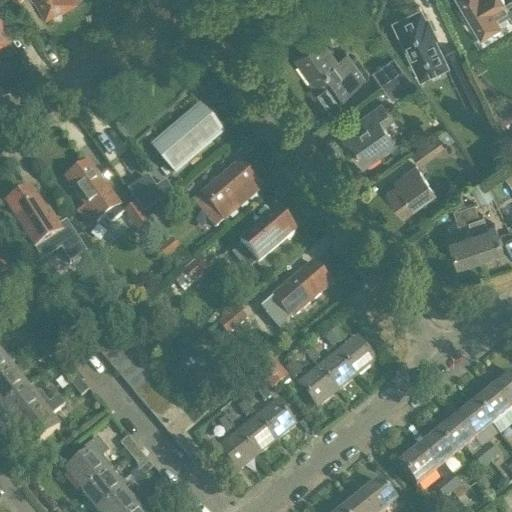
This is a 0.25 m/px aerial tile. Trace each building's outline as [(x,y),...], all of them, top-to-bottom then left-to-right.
[(36,0),(46,17),(61,8),(62,11),(80,0),(36,0)] [(461,0),(466,8),(460,11),(472,30),(477,27),(480,32),(498,21),(497,20),(509,13),(511,17),(511,0),(509,0),(505,3),(502,0),(461,0)] [(421,73),(446,61),(456,82),(462,94),(468,106),(480,100),(474,88),(469,76),(456,50),(444,56),(433,33),(435,32),(427,15),(425,16),(420,6),(395,18),(421,73)] [(0,47),(11,41),(0,21),(0,47)] [(342,66),(322,38),(296,57),(316,85),(309,89),(323,107),(364,77),(351,59),(342,66)] [(382,85),(404,69),(394,55),(372,71),(382,85)] [(391,98),(414,83),(404,69),(382,85),(391,98)] [(392,118),(382,103),(340,132),(354,153),(358,150),(366,161),(362,164),(363,165),(396,142),(383,123),(391,117),(391,118),(392,118)] [(181,127),(178,124),(160,140),(162,143),(152,152),(171,175),(220,133),(200,111),(181,127)] [(419,164),(444,145),(436,133),(410,152),(419,164)] [(111,226),(123,217),(119,210),(120,209),(90,166),(67,182),(88,211),(79,217),(89,231),(106,219),(111,226)] [(213,226),(221,220),(258,188),(240,166),(202,198),(204,200),(196,206),(213,226)] [(403,215),(435,192),(417,166),(396,181),(398,184),(387,192),(403,215)] [(480,203),(493,194),(482,175),(470,185),(480,203)] [(146,217),(161,206),(145,184),(130,194),(146,217)] [(46,218),(31,194),(7,209),(44,265),(67,250),(60,239),(63,237),(49,216),(46,218)] [(475,203),(464,207),(469,220),(472,232),(473,232),(481,256),(503,248),(495,224),(488,227),(484,215),(479,217),(475,203)] [(140,238),(151,230),(135,206),(124,214),(140,238)] [(155,232),(173,219),(164,207),(146,220),(155,232)] [(458,224),(459,224),(458,223),(469,220),(464,207),(454,210),(458,224)] [(263,274),(291,251),(286,245),(295,237),(277,216),(241,247),(242,248),(232,257),(247,274),(257,266),(263,274)] [(458,264),(481,256),(473,232),(472,232),(449,239),(458,264)] [(177,265),(171,259),(180,251),(171,241),(155,254),(163,264),(165,263),(170,271),(177,265)] [(17,282),(9,272),(10,271),(0,258),(0,284),(5,291),(17,282)] [(193,286),(210,272),(199,260),(183,274),(184,274),(174,282),(183,293),(192,285),(193,286)] [(291,322),(332,288),(313,266),(273,301),(274,302),(261,314),(271,325),(284,314),(291,322)] [(36,327),(56,312),(55,310),(58,308),(41,286),(18,304),(36,327)] [(228,338),(247,322),(237,310),(218,326),(228,338)] [(23,315),(15,322),(22,331),(30,323),(23,315)] [(41,352),(49,345),(38,332),(30,339),(41,352)] [(103,359),(121,344),(113,333),(94,349),(103,359)] [(333,351),(339,346),(331,336),(325,341),(333,351)] [(357,380),(376,364),(358,341),(338,357),(357,380)] [(111,369),(130,353),(127,351),(121,344),(103,359),(111,369)] [(49,362),(57,355),(49,345),(41,352),(49,362)] [(313,366),(319,360),(311,350),(304,355),(313,366)] [(119,378),(137,362),(130,353),(111,369),(119,378)] [(0,384),(13,374),(0,356),(0,384)] [(338,395),(357,380),(338,357),(319,372),(338,395)] [(127,388),(145,372),(137,362),(119,378),(127,388)] [(293,381),(300,375),(292,365),(285,370),(293,381)] [(285,379),(276,369),(277,369),(276,368),(262,380),(273,392),(287,380),(286,379),(285,379)] [(72,388),(80,382),(71,372),(64,378),(72,388)] [(145,372),(127,388),(135,397),(153,381),(145,372)] [(318,411),(338,395),(319,372),(299,388),(318,411)] [(0,412),(1,414),(28,392),(13,374),(0,384),(0,412)] [(511,413),(511,377),(494,391),(511,413)] [(143,406),(161,391),(153,381),(135,397),(143,406)] [(82,400),(90,394),(80,382),(72,388),(82,400)] [(265,404),(272,399),(263,389),(256,395),(265,404)] [(38,397),(32,390),(29,393),(28,392),(1,414),(16,432),(50,406),(41,395),(38,397)] [(151,416),(169,400),(161,391),(143,406),(151,416)] [(493,428),(511,413),(494,391),(475,407),(493,428)] [(66,408),(59,399),(50,406),(16,432),(33,454),(60,432),(51,420),(66,408)] [(159,425),(177,410),(169,400),(151,416),(159,425)] [(246,420),(252,415),(244,405),(238,410),(246,420)] [(277,444),(296,429),(277,405),(258,421),(277,444)] [(474,444),(475,443),(493,428),(475,407),(457,422),(474,444)] [(167,435),(186,420),(177,410),(159,425),(167,435)] [(226,435),(233,429),(225,419),(218,425),(226,435)] [(175,444),(185,436),(193,429),(186,420),(167,435),(175,444)] [(258,460),(277,444),(258,421),(239,436),(258,460)] [(455,459),(474,444),(457,422),(438,437),(455,459)] [(190,462),(200,454),(185,436),(175,444),(190,462)] [(238,475),(258,460),(239,436),(219,452),(238,475)] [(436,474),(443,483),(452,495),(457,502),(466,495),(452,477),(462,469),(454,460),(455,459),(438,437),(419,452),(436,474)] [(82,465),(66,478),(82,498),(110,476),(109,475),(112,472),(103,460),(109,455),(98,440),(76,458),(82,465)] [(131,459),(139,453),(129,441),(121,447),(131,459)] [(489,446),(481,452),(490,463),(498,457),(489,446)] [(417,490),(436,474),(419,452),(399,468),(417,490)] [(490,463),(481,452),(473,459),(482,470),(490,463)] [(145,479),(154,471),(148,463),(139,453),(131,459),(140,470),(139,471),(145,479)] [(93,511),(102,511),(125,495),(110,476),(82,498),(93,511)] [(444,501),(452,495),(443,483),(435,489),(444,501)] [(369,511),(389,511),(397,506),(379,484),(360,500),(369,511)] [(125,495),(102,511),(138,511),(131,502),(137,498),(131,490),(125,495)] [(166,511),(179,502),(170,490),(163,497),(143,511),(166,511)] [(369,511),(360,500),(345,511),(369,511)]
